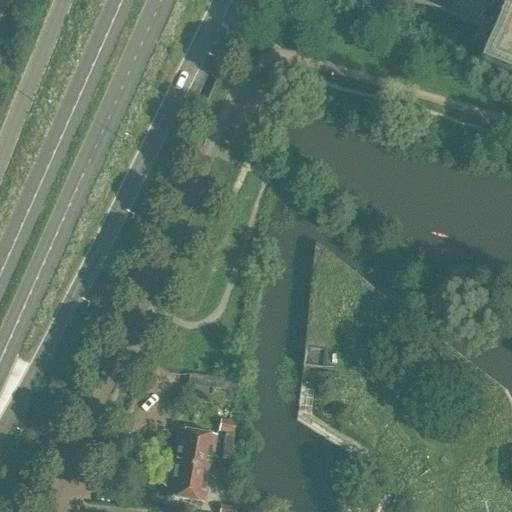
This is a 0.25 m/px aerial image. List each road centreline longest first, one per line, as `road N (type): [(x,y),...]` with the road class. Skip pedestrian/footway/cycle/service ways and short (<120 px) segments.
road 1 (primary): [(0,431),(223,0)]
road 2 (primary): [(0,362),(160,0)]
road 3 (primary): [(121,0),(0,272)]
road 4 (primary): [(62,0),(0,168)]
road 5 (track): [(366,511),(378,477),(369,459),(314,411),(321,369)]
